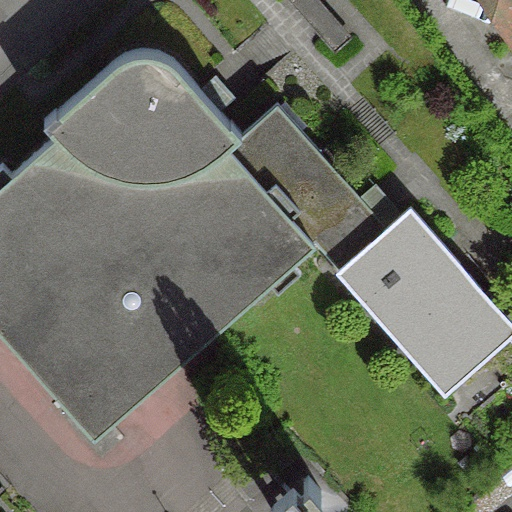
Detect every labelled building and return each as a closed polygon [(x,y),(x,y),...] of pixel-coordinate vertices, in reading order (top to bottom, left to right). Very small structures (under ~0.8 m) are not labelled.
[(281,0),(312,34),(329,53),(347,37),(314,0),(281,0)] [(511,0),(486,0),(506,33),(511,29),(511,0)] [(380,226),(354,196),(271,103),(237,133),(225,120),(224,121),(170,60),(156,51),(140,48),(125,50),(112,57),(51,110),(50,109),(38,119),(51,133),(6,173),(0,166),(0,333),(28,308),(49,331),(76,308),(89,323),(98,330),(110,336),(123,339),(137,338),(150,334),(160,328),(175,315),(198,341),(264,283),(272,292),(295,271),(287,263),(309,244),(332,270),(334,268),(380,226)] [(511,327),(404,204),(380,226),(334,268),(332,270),(439,393),(511,328),(511,327)] [(327,511),(310,490),(286,509),(287,511),(327,511)]
